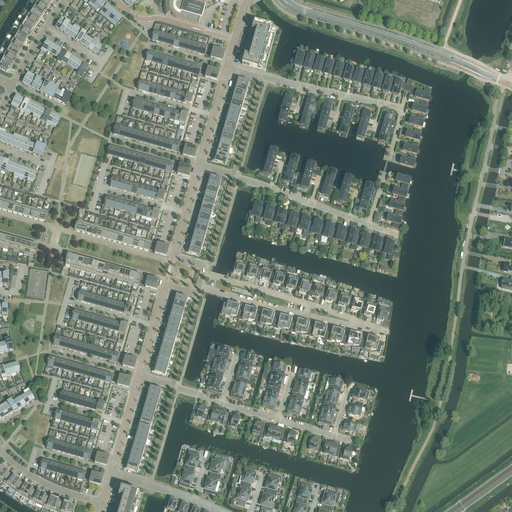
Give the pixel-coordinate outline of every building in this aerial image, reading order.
[(37,0),(36,3),(35,4),(46,11),(50,5),(43,0),(37,0)] [(100,0),(99,0),(94,0),(89,6),(93,9),(100,0)] [(100,0),(93,9),(96,12),(104,3),(100,0)] [(131,0),(127,5),(128,5),(132,8),(138,0),(131,0)] [(165,0),(165,2),(164,3),(164,5),(164,7),(164,8),(164,9),(164,11),(165,13),(165,14),(166,16),(171,13),(172,15),(173,16),(175,18),(177,18),(178,19),(198,25),(203,11),(207,9),(206,9),(204,4),(205,1),(206,1),(207,1),(208,1),(208,0),(165,0)] [(96,12),(95,13),(99,16),(100,15),(107,6),(104,3),(96,12)] [(35,4),(31,10),(42,17),(46,11),(35,4)] [(100,15),(104,18),(111,10),(107,6),(100,15)] [(31,10),(27,16),(38,23),(42,17),(31,10)] [(115,13),(111,10),(104,18),(107,21),(115,13)] [(107,21),(111,24),(118,16),(115,13),(107,21)] [(27,16),(23,22),(34,29),(38,23),(27,16)] [(118,16),(111,24),(115,28),(123,19),(118,16)] [(56,28),(60,31),(67,21),(62,18),(56,28)] [(60,31),(64,34),(71,24),(67,21),(60,31)] [(23,22),(19,29),(30,36),(34,29),(23,22)] [(242,65),(264,71),(265,67),(276,29),(265,26),(255,22),(252,31),(255,32),(249,52),(248,51),(246,57),(245,56),(242,65)] [(71,24),(64,34),(68,36),(75,26),(74,26),(73,28),(69,26),(71,24)] [(68,36),(72,39),(79,29),(75,26),(68,36)] [(19,29),(15,35),(27,42),(30,36),(19,29)] [(83,32),(79,29),(72,39),(77,41),(83,32)] [(81,44),(87,34),(83,32),(77,41),(81,44)] [(85,46),(89,39),(86,36),(87,34),(81,44),(85,46)] [(15,35),(12,41),(23,48),(27,42),(15,35)] [(89,49),(95,39),(91,37),(89,39),(85,46),(89,49)] [(89,49),(93,52),(99,42),(95,39),(89,49)] [(12,41),(8,48),(19,54),(23,48),(12,41)] [(47,41),(41,51),(46,54),(52,44),(47,41)] [(99,42),(93,52),(97,54),(102,47),(103,45),(99,42)] [(56,47),(52,44),(46,54),(47,52),(51,54),(56,47)] [(51,54),(55,57),(60,49),(56,47),(51,54)] [(8,48),(4,54),(16,61),(19,54),(8,48)] [(58,62),(64,52),(60,49),(55,57),(59,59),(58,62)] [(225,52),(214,49),(212,54),(223,57),(225,52)] [(58,62),(62,64),(68,55),(64,52),(58,62)] [(299,53),(295,66),(295,67),(295,66),(300,67),(300,68),(302,62),(306,63),(308,56),(304,55),(303,55),(299,54),(299,53)] [(4,54),(1,61),(12,67),(16,61),(4,54)] [(211,59),(222,62),(223,57),(212,54),(211,59)] [(66,67),(72,57),(68,55),(62,64),(66,67)] [(312,65),(316,66),(318,59),(314,58),(313,57),(313,58),(309,57),(309,56),(308,56),(306,63),(305,69),(310,70),(310,71),(312,65)] [(76,60),(72,57),(66,67),(67,65),(71,67),(76,60)] [(316,66),(314,72),(315,72),(319,73),(320,74),(322,67),(326,69),(328,62),(324,61),(324,60),(323,60),(323,61),(319,59),(318,59),(316,66)] [(80,62),(76,60),(71,67),(75,70),(80,62)] [(1,61),(0,62),(0,69),(9,74),(12,67),(1,61)] [(78,75),(84,65),(80,62),(75,70),(79,72),(78,75)] [(336,72),(338,65),(333,64),(333,63),(333,64),(328,62),(326,69),(324,75),(325,75),(329,76),(330,76),(331,70),(336,72)] [(338,64),(338,65),(334,78),(335,77),(339,79),(341,73),(346,74),(347,68),(343,66),(338,65),(338,64)] [(84,65),(78,75),(82,77),(89,68),(84,65)] [(196,66),(193,75),(192,78),(198,79),(201,68),(196,66)] [(355,77),(357,73),(357,70),(353,69),(352,69),(348,68),(348,67),(347,68),(346,74),(344,80),(344,81),(344,80),(349,81),(349,82),(351,76),(355,77)] [(357,73),(355,77),(354,83),(359,84),(359,85),(361,79),(365,80),(366,76),(367,73),(363,72),(362,72),(358,71),(358,70),(357,70),(357,73)] [(28,86),(33,76),(28,73),(23,84),(28,86)] [(207,73),(205,78),(216,81),(218,76),(207,73)] [(366,76),(365,80),(363,86),(364,86),(368,87),(369,88),(371,82),(375,83),(377,76),(373,75),(373,74),(372,74),(372,75),(368,73),(367,73),(366,76)] [(37,78),(33,76),(28,86),(32,88),(37,78)] [(377,76),(375,83),(373,89),(374,89),(378,90),(379,90),(380,84),(385,86),(387,79),(382,78),(382,77),(382,78),(377,76)] [(32,88),(36,90),(41,80),(37,78),(32,88)] [(249,83),(236,79),(234,85),(248,88),(249,83)] [(387,79),(385,86),(383,92),(384,92),(384,91),(388,93),(390,87),(395,88),(396,82),(392,80),(387,79)] [(42,80),(41,80),(36,90),(41,93),(46,82),(44,84),(40,82),(42,80)] [(395,88),(393,94),(393,95),(393,94),(398,96),(400,90),(405,91),(407,85),(402,83),(401,83),(397,82),(397,81),(396,82),(395,88)] [(50,84),(46,82),(41,93),(45,95),(50,84)] [(45,95),(49,97),(54,87),(50,84),(45,95)] [(234,85),(233,90),(246,94),(248,88),(234,85)] [(49,97),(53,99),(59,89),(54,87),(49,97)] [(178,89),(173,88),(172,90),(169,99),(175,101),(177,92),(178,89)] [(53,99),(58,101),(62,93),(58,91),(59,89),(53,99)] [(430,96),(431,91),(424,89),(423,94),(417,92),(417,93),(416,97),(415,98),(429,101),(428,101),(430,96),(430,97),(430,96)] [(233,90),(231,96),(245,99),(246,94),(233,90)] [(58,101),(62,103),(67,93),(63,91),(62,93),(58,101)] [(67,93),(62,103),(67,106),(72,96),(67,93)] [(21,98),(17,96),(11,106),(16,109),(21,98)] [(245,99),(231,96),(230,101),(243,105),(245,99)] [(286,96),(283,108),(289,110),(293,97),(286,96)] [(26,101),(21,98),(16,109),(20,111),(26,101)] [(314,102),(308,100),(305,113),(311,115),(314,102)] [(20,111),(25,113),(30,103),(26,101),(20,111)] [(230,101),(228,107),(242,110),(243,105),(230,101)] [(25,113),(29,115),(34,105),(30,103),(25,113)] [(412,111),(425,115),(426,114),(425,114),(426,110),(427,110),(427,109),(428,105),(421,103),(420,107),(414,106),(413,111),(412,111)] [(326,104),(322,116),(328,118),(332,106),(326,104)] [(33,117),(39,107),(34,105),(29,115),(30,113),(34,115),(33,117)] [(43,109),(39,107),(33,117),(38,120),(43,109)] [(228,107),(226,112),(240,116),(242,110),(228,107)] [(289,110),(283,108),(279,121),(285,122),(289,110)] [(344,121),(350,123),(353,110),(347,108),(344,121)] [(47,111),(43,109),(38,120),(42,122),(47,111)] [(51,114),(47,111),(42,122),(46,124),(51,114)] [(226,112),(225,117),(238,121),(240,116),(226,112)] [(365,112),(361,125),(367,126),(371,114),(365,112)] [(311,115),(305,113),(301,125),(307,127),(311,115)] [(56,116),(51,114),(46,124),(50,126),(56,116)] [(56,116),(50,126),(55,128),(60,118),(56,116)] [(328,118),(322,116),(318,129),(324,131),(328,118)] [(417,121),(411,119),(411,120),(410,124),(409,124),(422,128),(422,127),(423,123),(424,123),(423,123),(425,118),(418,116),(417,121)] [(225,117),(223,123),(237,127),(238,121),(225,117)] [(386,117),(383,129),(389,131),(393,118),(386,117)] [(350,123),(344,121),(340,133),(346,135),(350,123)] [(222,128),(235,132),(237,127),(223,123),(222,128)] [(367,126),(361,125),(357,137),(364,139),(367,126)] [(119,136),(122,128),(116,126),(114,135),(119,136)] [(222,128),(220,134),(234,138),(235,132),(222,128)] [(389,131),(383,129),(379,142),(385,143),(389,131)] [(406,137),(406,138),(419,141),(420,136),(421,136),(420,136),(422,131),(415,129),(414,134),(407,132),(407,133),(408,133),(406,137)] [(220,134),(219,139),(232,143),(234,138),(220,134)] [(14,137),(9,136),(6,144),(11,146),(15,135),(14,137)] [(19,137),(15,135),(11,146),(15,148),(19,137)] [(20,149),(24,139),(19,137),(15,148),(20,149)] [(24,151),(28,140),(24,139),(20,149),(24,151)] [(232,143),(219,139),(217,145),(231,149),(232,143)] [(171,151),(177,153),(179,144),(174,142),(171,151)] [(403,151),(416,155),(417,154),(416,154),(417,150),(418,150),(418,149),(419,145),(412,143),(411,147),(405,146),(404,151),(403,151)] [(38,156),(41,148),(42,146),(37,144),(36,146),(33,154),(38,156)] [(231,149),(217,145),(215,150),(229,154),(231,149)] [(38,156),(43,158),(47,148),(42,146),(41,148),(38,156)] [(186,146),(184,151),(195,154),(197,149),(186,146)] [(114,157),(116,148),(110,147),(108,155),(114,157)] [(268,161),(274,163),(277,151),(271,149),(268,161)] [(215,150),(214,156),(227,160),(229,154),(215,150)] [(195,154),(184,151),(183,156),(194,159),(195,154)] [(227,160),(214,156),(212,162),(226,166),(227,160)] [(400,164),(413,168),(413,167),(414,163),(415,163),(414,163),(416,158),(409,156),(408,161),(402,159),(401,159),(402,160),(401,164),(400,164)] [(292,157),(289,169),(295,171),(298,158),(292,157)] [(5,161),(1,171),(5,173),(9,163),(5,161)] [(274,163),(268,161),(264,174),(270,176),(274,163)] [(6,171),(11,173),(14,164),(9,163),(5,173),(6,173),(6,171)] [(168,163),(165,172),(171,173),(173,165),(168,163)] [(315,164),(309,163),(305,175),(311,177),(315,164)] [(180,165),(179,170),(190,173),(191,168),(180,165)] [(14,177),(19,178),(23,168),(18,166),(14,177)] [(19,178),(23,180),(27,169),(23,168),(19,178)] [(28,182),(32,171),(27,169),(23,180),(24,178),(28,179),(28,182)] [(295,171),(289,169),(285,182),(291,183),(295,171)] [(190,173),(179,170),(178,175),(189,178),(190,173)] [(330,170),(326,183),(332,185),(336,172),(330,170)] [(32,171),(28,182),(33,184),(37,173),(32,171)] [(302,188),(308,189),(311,177),(305,175),(302,188)] [(110,187),(116,189),(118,180),(119,177),(114,176),(110,187)] [(208,176),(206,182),(220,185),(222,180),(208,176)] [(396,181),(396,182),(402,183),(401,188),(408,190),(409,185),(410,180),(411,180),(398,176),(398,177),(397,181),(396,181)] [(346,177),(343,189),(349,191),(352,178),(346,177)] [(206,182),(205,187),(218,191),(220,185),(206,182)] [(332,185),(326,183),(322,195),(329,197),(332,185)] [(364,197),(370,198),(373,186),(367,184),(364,197)] [(205,187),(203,193),(217,196),(218,191),(205,187)] [(349,191),(343,189),(339,201),(345,203),(349,191)] [(393,194),(393,195),(399,197),(398,201),(404,203),(406,199),(406,198),(407,194),(408,193),(394,189),(394,190),(395,190),(393,194)] [(203,193),(202,198),(215,202),(217,196),(203,193)] [(110,208),(113,199),(107,197),(105,206),(104,209),(110,210),(110,208)] [(370,198),(364,197),(360,209),(366,211),(370,198)] [(215,202),(202,198),(200,204),(214,207),(215,202)] [(5,201),(3,211),(6,212),(8,212),(11,200),(6,199),(5,201)] [(17,202),(11,200),(8,212),(12,213),(12,212),(13,213),(13,214),(17,202)] [(118,200),(116,209),(115,209),(115,212),(120,213),(121,211),(123,202),(118,200)] [(17,202),(13,214),(17,215),(17,214),(18,214),(18,215),(21,205),(16,204),(17,202)] [(390,208),(396,210),(395,215),(401,216),(403,212),(403,211),(404,207),(404,206),(391,203),(392,203),(390,208)] [(214,207),(200,204),(199,209),(212,213),(214,207)] [(255,222),(260,224),(264,209),(261,208),(262,206),(256,204),(252,216),(256,218),(255,222)] [(23,217),(26,207),(21,205),(18,215),(22,216),(22,215),(24,216),(23,217)] [(31,208),(26,207),(23,217),(27,218),(28,217),(29,217),(28,218),(29,218),(32,206),(31,208)] [(34,220),(37,208),(32,206),(29,218),(33,219),(33,218),(34,219),(34,220)] [(264,220),(268,221),(267,226),(272,227),(276,213),(273,212),(274,209),(268,207),(264,220)] [(38,208),(37,208),(34,220),(38,221),(38,220),(39,220),(39,221),(43,209),(42,209),(42,211),(37,210),(38,208)] [(43,209),(39,221),(43,222),(43,221),(45,222),(48,211),(43,209)] [(199,209),(197,214),(211,218),(212,213),(199,209)] [(279,229),(284,230),(288,216),(285,215),(286,213),(280,211),(276,223),(280,224),(279,229)] [(197,214),(196,220),(209,224),(211,218),(197,214)] [(291,232),(296,234),(300,219),(297,219),(298,216),(292,214),(288,227),(292,228),(291,232)] [(402,220),(400,219),(389,216),(389,217),(388,221),(387,221),(387,222),(393,223),(392,228),(399,230),(400,225),(401,220),(402,220)] [(304,231),(303,236),(308,237),(312,223),(309,222),(310,219),(304,218),(300,230),(304,231)] [(77,232),(80,233),(84,221),(78,219),(75,230),(77,231),(77,232)] [(196,220),(194,225),(208,229),(209,224),(196,220)] [(81,233),(82,233),(86,235),(88,225),(89,222),(84,221),(80,233),(81,233)] [(315,239),(320,241),(324,226),(321,226),(322,223),(316,221),(312,234),(316,235),(315,239)] [(91,236),(94,224),(89,222),(88,225),(86,235),(87,235),(91,236)] [(100,225),(94,224),(91,236),(91,235),(93,235),(92,236),(96,237),(100,225)] [(100,225),(96,237),(96,238),(97,237),(98,237),(97,238),(101,239),(104,229),(99,228),(100,225)] [(194,225),(192,231),(206,235),(208,229),(194,225)] [(327,243),(332,244),(336,230),(333,229),(334,226),(328,225),(324,237),(328,238),(327,243)] [(340,242),(339,246),(344,248),(348,233),(345,232),(346,230),(340,228),(336,240),(340,242)] [(103,239),(106,240),(109,230),(104,229),(101,239),(102,238),(103,238),(103,239)] [(108,241),(112,242),(114,232),(109,230),(106,240),(107,241),(107,239),(108,240),(108,241)] [(192,231),(191,236),(204,240),(206,235),(192,231)] [(351,250),(356,251),(360,237),(357,236),(358,233),(352,231),(348,244),(352,245),(351,250)] [(113,242),(117,243),(120,233),(114,232),(112,242),(112,241),(113,241),(113,242)] [(118,244),(122,245),(125,235),(120,233),(117,243),(117,244),(117,242),(119,243),(118,244)] [(123,245),(127,246),(130,236),(125,235),(122,245),(123,244),(124,244),(123,245)] [(360,247),(364,248),(363,253),(368,255),(372,240),(369,239),(370,237),(364,235),(360,247)] [(129,247),(132,248),(135,238),(130,236),(127,246),(128,246),(128,245),(129,246),(129,247)] [(191,236),(189,242),(203,246),(204,240),(191,236)] [(8,251),(12,238),(11,238),(11,239),(10,239),(10,238),(6,237),(3,249),(8,251)] [(13,252),(17,240),(16,239),(12,238),(8,251),(9,251),(13,252)] [(134,248),(138,249),(140,239),(135,238),(132,248),(133,248),(133,247),(134,247),(134,248)] [(375,257),(380,258),(384,244),(381,243),(382,240),(376,238),(372,251),(376,252),(375,257)] [(140,239),(138,249),(138,248),(139,249),(139,250),(143,251),(146,241),(140,239)] [(17,240),(13,252),(19,253),(22,241),(22,242),(20,242),(21,241),(17,240)] [(27,243),(26,242),(22,241),(19,253),(19,254),(23,255),(24,255),(27,243)] [(146,241),(143,251),(143,250),(145,250),(144,251),(148,252),(151,242),(146,241)] [(189,242),(188,247),(201,251),(203,246),(189,242)] [(387,260),(392,261),(396,247),(393,246),(394,244),(388,242),(384,254),(388,255),(387,260)] [(24,255),(29,256),(33,244),(32,244),(32,245),(31,245),(31,244),(27,243),(24,255)] [(33,244),(29,256),(34,258),(38,247),(36,246),(36,245),(33,244)] [(169,247),(158,244),(156,249),(167,252),(169,247)] [(201,251),(188,247),(186,253),(200,257),(201,251)] [(155,254),(166,257),(167,252),(156,249),(155,254)] [(70,268),(74,256),(70,255),(70,256),(68,256),(66,265),(71,266),(70,268)] [(70,268),(76,270),(79,258),(75,256),(75,258),(74,257),(74,256),(70,268)] [(79,258),(76,270),(81,271),(84,259),(80,258),(80,259),(79,259),(79,258)] [(86,273),(89,261),(86,259),(85,260),(84,260),(84,259),(81,271),(86,273)] [(89,261),(86,273),(91,274),(95,262),(91,261),(90,262),(89,262),(90,261),(89,261)] [(237,261),(233,274),(239,275),(240,273),(243,274),(245,267),(246,262),(241,261),(241,262),(237,261)] [(91,274),(96,276),(100,264),(96,262),(96,263),(95,263),(95,262),(91,274)] [(511,264),(505,263),(503,272),(511,274),(511,264)] [(100,264),(96,276),(102,277),(105,265),(101,264),(101,265),(100,265),(100,264)] [(105,265),(102,277),(107,279),(110,267),(106,265),(106,266),(105,266),(105,265)] [(254,266),(250,265),(246,277),(253,279),(253,277),(256,278),(258,271),(259,266),(254,265),(254,266)] [(107,279),(112,280),(115,268),(112,267),(111,268),(110,268),(111,267),(110,267),(107,279)] [(116,268),(115,268),(112,280),(113,278),(117,279),(117,282),(121,269),(117,268),(117,269),(115,269),(116,268)] [(122,283),(126,271),(122,270),(122,271),(121,271),(121,270),(121,269),(117,282),(122,283)] [(267,270),(263,269),(260,281),(266,283),(266,280),(269,281),(269,282),(270,282),(271,275),(273,270),(268,269),(267,270)] [(126,271),(122,283),(123,283),(127,285),(128,285),(131,272),(127,271),(126,271)] [(131,272),(128,285),(133,286),(136,274),(132,273),(132,274),(131,274),(131,273),(131,272)] [(280,274),(276,273),(273,285),(279,287),(280,284),(282,285),(283,286),(285,279),(284,279),(286,274),(281,272),(280,274)] [(136,274),(133,286),(134,284),(139,285),(142,276),(141,276),(141,275),(138,274),(137,275),(136,275),(136,274)] [(293,278),(289,277),(286,289),(292,291),(293,288),(296,289),(295,289),(296,290),(298,283),(299,278),(294,276),(293,278)] [(148,278),(147,283),(158,286),(159,281),(148,278)] [(502,284),(501,289),(504,289),(511,291),(511,281),(504,280),(504,279),(503,279),(502,283),(502,284)] [(307,281),(307,282),(303,281),(299,293),(305,295),(306,292),(309,293),(309,294),(311,287),(312,282),(307,281)] [(158,286),(147,283),(145,288),(156,291),(158,286)] [(324,291),(325,286),(320,285),(320,286),(316,285),(312,297),(318,299),(319,297),(322,298),(324,291)] [(83,302),(86,294),(87,291),(81,289),(78,301),(83,302)] [(337,295),(338,291),(333,289),(333,291),(329,289),(325,302),(331,303),(332,301),(335,302),(337,295)] [(350,300),(351,295),(346,294),(346,295),(342,294),(338,306),(344,308),(345,306),(348,306),(348,307),(350,300)] [(174,295),(172,301),(186,304),(188,299),(174,295)] [(351,311),(357,313),(358,310),(361,311),(360,311),(361,311),(363,305),(363,304),(364,300),(359,298),(358,300),(354,299),(351,311)] [(172,301),(171,306),(184,310),(186,304),(172,301)] [(221,314),(230,317),(234,303),(234,304),(230,303),(228,303),(228,302),(227,305),(224,304),(221,314)] [(235,319),(239,320),(242,309),(239,308),(240,305),(234,303),(230,317),(231,317),(231,316),(235,317),(235,319)] [(375,309),(377,304),(372,303),(371,304),(367,303),(364,316),(370,317),(371,315),(373,316),(374,316),(376,309),(375,309)] [(171,306),(169,312),(183,315),(184,310),(171,306)] [(251,309),(245,307),(245,309),(242,309),(239,320),(243,321),(243,320),(248,321),(252,308),(251,308),(251,309)] [(252,323),(256,324),(259,313),(257,312),(257,309),(252,308),(248,321),(248,320),(253,321),(252,323)] [(380,308),(377,321),(383,322),(383,320),(386,321),(387,321),(388,314),(390,309),(385,308),(384,309),(380,308)] [(261,324),(265,325),(269,312),(269,313),(265,312),(263,311),(262,314),(259,313),(256,324),(261,325),(261,324)] [(169,312),(168,317),(181,321),(183,315),(169,312)] [(270,327),(274,328),(277,317),(274,316),(275,314),(269,312),(265,325),(266,325),(266,324),(270,326),(270,327)] [(278,328),(283,329),(287,316),(286,316),(286,317),(281,316),(281,315),(280,318),(277,317),(274,328),(278,329),(278,328)] [(287,331),(291,332),(294,321),(292,320),(292,318),(287,316),(283,329),(283,330),(283,329),(288,330),(287,331)] [(168,317),(166,323),(180,326),(181,321),(168,317)] [(296,332),(300,334),(304,320),(304,321),(298,320),(298,319),(297,322),(294,321),(291,332),(296,334),(296,332)] [(305,335),(309,337),(312,326),(309,325),(310,322),(304,320),(300,334),(301,334),(301,333),(305,334),(305,335)] [(166,323),(165,328),(178,332),(180,326),(166,323)] [(313,337),(318,338),(322,325),(321,325),(321,326),(316,324),(315,326),(312,326),(309,337),(313,338),(313,337)] [(322,340),(326,341),(330,330),(327,329),(327,326),(322,325),(318,338),(318,337),(323,338),(322,340)] [(165,328),(163,333),(177,337),(178,332),(165,328)] [(331,341),(335,342),(339,329),(339,330),(333,328),(332,331),(330,330),(326,341),(331,342),(331,341)] [(340,344),(344,345),(347,334),(344,333),(345,331),(339,329),(335,342),(336,342),(336,341),(340,342),(340,344)] [(348,345),(353,346),(357,333),(356,333),(356,334),(351,332),(350,335),(347,334),(344,345),(348,346),(348,345)] [(163,333),(161,339),(175,343),(177,337),(163,333)] [(357,348),(361,349),(365,338),(362,337),(363,335),(357,333),(353,346),(354,346),(358,347),(357,348)] [(366,349),(370,351),(374,337),(374,338),(368,337),(368,336),(367,339),(365,338),(361,349),(366,350),(366,349)] [(54,345),(59,347),(62,338),(56,337),(54,345)] [(374,337),(370,351),(371,351),(371,350),(375,351),(375,352),(379,354),(382,342),(379,342),(380,339),(374,337)] [(11,339),(6,340),(9,351),(14,350),(11,339)] [(161,339),(160,344),(173,348),(175,343),(161,339)] [(160,344),(158,350),(172,354),(173,348),(160,344)] [(219,347),(216,356),(228,359),(231,350),(219,347)] [(158,350),(157,355),(170,359),(172,354),(158,350)] [(114,353),(111,362),(117,363),(119,355),(114,353)] [(255,357),(243,354),(241,363),(253,366),(255,357)] [(157,355),(155,361),(169,365),(170,359),(157,355)] [(216,356),(214,364),(226,368),(228,359),(216,356)] [(48,366),(53,368),(56,359),(50,357),(48,366)] [(126,357),(124,362),(135,365),(137,360),(126,357)] [(155,361),(154,366),(167,370),(169,365),(155,361)] [(135,365),(124,362),(123,367),(134,370),(135,365)] [(253,366),(241,363),(238,371),(250,375),(253,366)] [(275,363),(272,372),(284,375),(287,366),(275,363)] [(226,368),(214,364),(211,373),(223,376),(226,368)] [(167,370),(154,366),(152,372),(166,376),(167,370)] [(299,370),(297,379),(309,382),(311,373),(299,370)] [(238,371),(236,380),(248,383),(250,375),(238,371)] [(272,372),(270,380),(282,384),(284,375),(272,372)] [(211,373),(209,382),(221,385),(223,376),(211,373)] [(108,374),(105,382),(111,384),(113,375),(108,374)] [(120,376),(119,381),(130,384),(131,379),(120,376)] [(309,382),(297,379),(294,387),(306,391),(309,382)] [(331,379),(329,388),(341,391),(343,382),(331,379)] [(233,389),(245,392),(248,383),(236,380),(233,389)] [(270,380),(267,389),(279,392),(282,384),(270,380)] [(130,384),(119,381),(117,385),(128,389),(130,384)] [(221,385),(209,382),(206,390),(218,394),(221,385)] [(146,392),(160,396),(162,390),(148,386),(146,392)] [(294,387),(292,396),(304,399),(306,391),(294,387)] [(329,388),(326,396),(338,400),(341,391),(329,388)] [(359,399),(364,401),(367,391),(355,388),(352,398),(359,400),(359,399)] [(245,392),(233,389),(231,397),(243,401),(245,392)] [(267,389),(265,398),(277,401),(279,392),(267,389)] [(25,395),(30,403),(35,400),(30,392),(25,395)] [(160,396),(146,392),(145,397),(158,401),(160,396)] [(25,395),(21,397),(26,405),(30,403),(25,395)] [(292,396),(289,405),(301,408),(304,399),(292,396)] [(326,396),(324,405),(336,408),(338,400),(326,396)] [(21,397),(17,400),(22,408),(26,405),(21,397)] [(145,397),(143,403),(157,407),(158,401),(145,397)] [(277,401),(265,398),(262,407),(274,410),(277,401)] [(8,403),(14,413),(18,410),(12,400),(8,403)] [(12,400),(18,410),(22,408),(17,400),(13,402),(12,400)] [(14,413),(8,403),(4,405),(9,415),(14,413)] [(157,407),(143,403),(142,408),(155,412),(157,407)] [(354,415),(360,417),(362,408),(350,404),(347,414),(354,416),(354,415)] [(4,405),(0,407),(0,408),(5,417),(9,415),(4,405)] [(196,418),(206,420),(209,408),(199,405),(197,412),(198,412),(196,418)] [(301,408),(289,405),(287,414),(299,417),(301,408)] [(321,414),(333,417),(336,408),(324,405),(321,414)] [(140,414),(154,418),(155,412),(142,408),(140,414)] [(220,411),(211,409),(208,421),(216,423),(220,411)] [(220,411),(216,423),(225,426),(229,414),(220,411)] [(154,418),(140,414),(138,420),(152,423),(154,418)] [(227,426),(237,429),(238,424),(239,424),(241,417),(231,414),(227,426)] [(333,417),(321,414),(319,423),(331,426),(333,417)] [(137,425),(150,429),(152,423),(138,420),(137,425)] [(253,434),(262,436),(265,424),(255,421),(253,428),(254,428),(253,434)] [(349,433),(350,432),(355,433),(358,424),(346,421),(343,431),(349,433)] [(137,425),(135,431),(149,434),(150,429),(137,425)] [(276,427),(267,425),(264,437),(273,439),(276,427)] [(276,427),(273,439),(282,442),(285,430),(276,427)] [(284,442),(293,445),(294,440),(295,440),(297,433),(287,430),(284,442)] [(135,431),(134,436),(147,440),(149,434),(135,431)] [(132,442),(146,445),(147,440),(134,436),(132,442)] [(47,448),(52,450),(55,441),(56,438),(50,437),(47,448)] [(309,450),(318,452),(322,440),(311,437),(309,444),(310,444),(309,450)] [(320,453),(329,455),(332,443),(323,441),(320,453)] [(146,445),(132,442),(131,447),(144,451),(146,445)] [(332,443),(329,455),(338,458),(341,446),(332,443)] [(144,451),(131,447),(129,453),(143,456),(144,451)] [(340,459),(349,461),(351,456),(352,456),(353,449),(343,447),(340,459)] [(190,455),(188,460),(198,463),(199,460),(198,459),(199,454),(189,451),(188,455),(190,455)] [(129,453),(127,458),(141,462),(143,456),(129,453)] [(98,454),(96,459),(107,462),(109,457),(98,454)] [(127,458),(126,464),(139,468),(141,462),(127,458)] [(225,461),(215,458),(213,464),(212,464),(211,467),(221,470),(222,465),(224,465),(225,461)] [(107,462),(96,459),(95,463),(106,467),(107,462)] [(185,465),(184,468),(194,471),(196,466),(197,466),(198,463),(188,460),(187,465),(185,465)] [(126,464),(124,469),(138,473),(139,468),(126,464)] [(211,470),(210,476),(220,479),(221,475),(220,475),(221,470),(211,467),(210,470),(211,470)] [(256,470),(245,467),(244,471),(246,471),(244,476),(254,479),(255,476),(254,476),(256,470)] [(0,475),(0,480),(3,483),(12,473),(6,468),(0,475)] [(185,473),(183,477),(193,480),(194,477),(193,477),(194,471),(184,468),(183,472),(185,473)] [(3,483),(10,488),(17,477),(12,473),(3,483)] [(92,473),(91,478),(102,481),(103,476),(92,473)] [(268,483),(277,486),(279,481),(280,481),(282,478),(271,475),(269,480),(268,480),(268,483)] [(207,481),(206,484),(216,487),(218,482),(219,482),(220,479),(210,476),(208,481),(207,481)] [(243,476),(240,485),(251,488),(252,482),(253,482),(254,479),(244,476),(243,476)] [(10,488),(16,492),(23,481),(17,477),(10,488)] [(193,480),(183,477),(182,482),(180,482),(179,486),(189,489),(191,483),(192,484),(193,480)] [(16,492),(22,497),(29,485),(23,481),(16,492)] [(266,492),(277,495),(278,491),(276,491),(277,486),(268,483),(267,486),(268,487),(266,492)] [(312,486),(301,483),(300,487),(302,487),(301,492),(310,495),(311,492),(310,492),(312,486)] [(216,487),(206,484),(205,487),(206,488),(205,493),(215,496),(216,492),(215,492),(216,487)] [(22,497),(29,500),(35,489),(29,485),(22,497)] [(241,489),(239,494),(249,496),(250,493),(249,493),(251,488),(240,485),(239,488),(241,489)] [(138,511),(143,494),(122,488),(119,496),(121,497),(119,502),(120,503),(117,511),(138,511)] [(30,501),(36,504),(42,492),(35,489),(29,500),(30,501)] [(325,496),(324,499),(334,502),(335,502),(337,497),(338,494),(327,491),(326,496),(325,496)] [(36,504),(43,507),(48,495),(42,492),(36,504)] [(277,495),(266,492),(265,497),(263,497),(263,500),(272,503),(274,498),(276,499),(277,495)] [(297,497),(296,501),(307,504),(308,498),(309,498),(310,495),(301,492),(299,497),(297,497)] [(248,500),(249,496),(239,494),(238,493),(236,498),(235,502),(238,503),(238,506),(245,508),(246,505),(247,499),(248,500)] [(43,507),(50,510),(55,498),(48,495),(43,507)] [(50,510),(54,511),(57,511),(62,501),(55,498),(50,510)] [(334,502),(324,499),(323,502),(324,503),(322,508),(333,511),(334,507),(335,502),(334,502)] [(168,510),(173,511),(172,511),(177,511),(180,505),(177,504),(177,502),(172,500),(168,510)] [(271,508),(272,503),(263,500),(262,504),(263,504),(261,509),(270,511),(271,511),(273,509),(271,508)] [(65,511),(69,503),(62,501),(57,511),(65,511)] [(297,505),(296,510),(303,511),(305,511),(306,509),(305,509),(307,504),(296,501),(295,504),(297,505)] [(69,503),(65,511),(74,511),(76,505),(69,503)]
